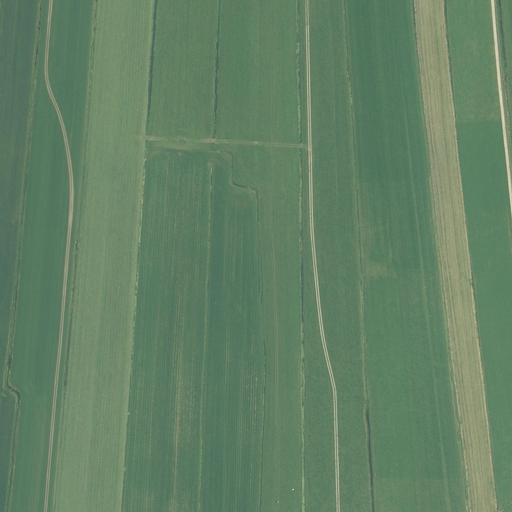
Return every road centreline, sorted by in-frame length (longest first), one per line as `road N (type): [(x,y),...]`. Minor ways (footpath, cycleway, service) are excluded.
road 1 (track): [(338,511),(334,387),(311,215),(307,0)]
road 2 (track): [(50,0),(45,71),(71,203),(60,343)]
road 3 (track): [(511,211),(492,0)]
road 4 (track): [(312,148),(204,138),(202,184),(220,189),(224,224)]
